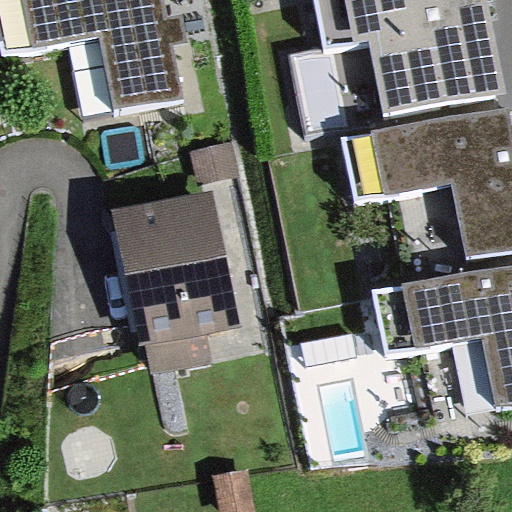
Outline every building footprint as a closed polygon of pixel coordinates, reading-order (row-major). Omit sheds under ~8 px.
[(146,0),(46,0),(0,10),(0,71),(87,52),(103,126),(173,111),(162,58),(179,54),(173,26),(153,30),(146,0)] [(508,98),(488,0),(314,0),(326,56),(373,47),(388,122),(508,98)] [(511,274),(511,219),(488,130),(340,170),(359,242),(429,223),(448,292),(511,274)] [(224,162),(193,169),(199,192),(229,185),(224,162)] [(229,328),(201,212),(114,232),(141,349),(229,328)] [(511,431),(511,286),(362,329),(382,398),(450,379),(469,443),(511,431)] [(244,511),(240,492),(213,498),(216,511),(244,511)]
